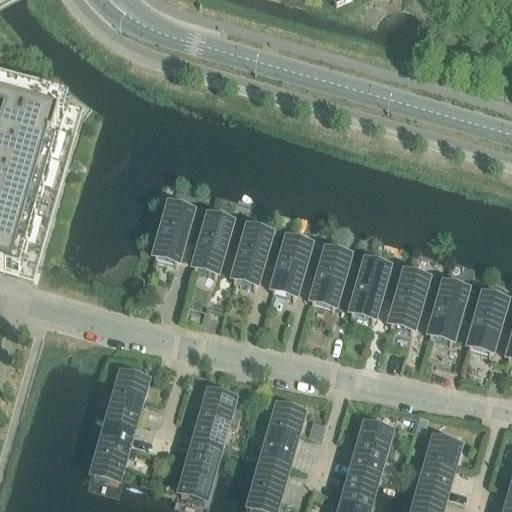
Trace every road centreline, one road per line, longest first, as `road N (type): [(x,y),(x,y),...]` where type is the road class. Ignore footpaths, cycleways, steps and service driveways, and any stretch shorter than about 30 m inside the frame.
road 1 (tertiary): [(511,136),(169,38),(111,0)]
road 2 (residential): [(0,304),(186,347)]
road 3 (residential): [(186,347),(345,381)]
road 4 (residential): [(345,381),(500,414)]
